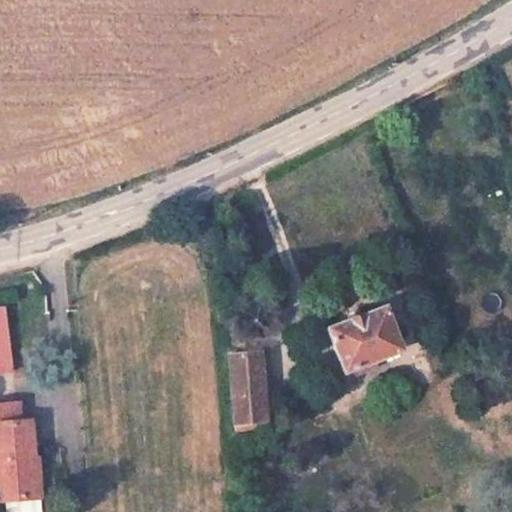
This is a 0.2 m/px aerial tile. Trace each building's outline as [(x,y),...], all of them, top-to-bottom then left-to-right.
[(0,371),(13,371),(5,306),(0,307),(0,371)] [(397,353),(385,313),(332,331),(346,369),(397,353)] [(267,420),(262,353),(231,355),(236,422),(267,420)] [(39,453),(37,416),(27,416),(26,394),(0,395),(0,457),(9,457),(10,490),(51,488),(49,453),(39,453)] [(0,490),(10,490),(9,457),(0,457),(0,490)]
